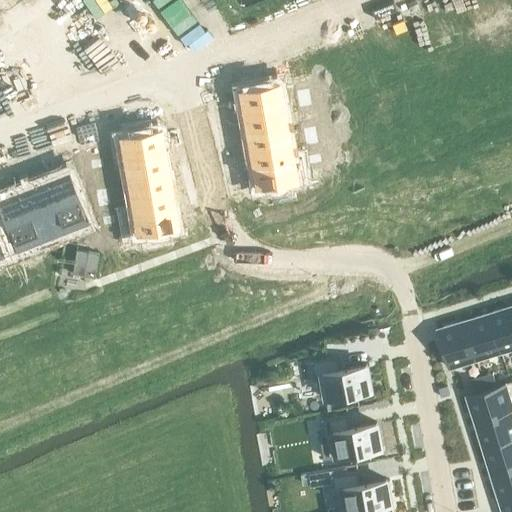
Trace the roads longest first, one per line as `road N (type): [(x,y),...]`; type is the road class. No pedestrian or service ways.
road 1 (residential): [(181,68),(210,216),(225,244),(252,263),(372,267),(391,273),(406,291),(448,511)]
road 2 (residential): [(181,68),(0,137)]
road 3 (residential): [(309,16),(181,68)]
